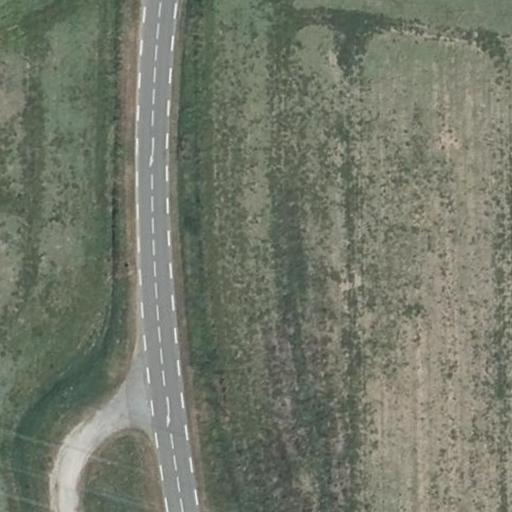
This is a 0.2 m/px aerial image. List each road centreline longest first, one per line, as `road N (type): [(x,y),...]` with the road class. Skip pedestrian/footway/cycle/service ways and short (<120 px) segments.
road 1 (tertiary): [(181,511),(165,393),(151,110),(161,0)]
road 2 (unknown): [(70,511),(70,470),(165,393)]
